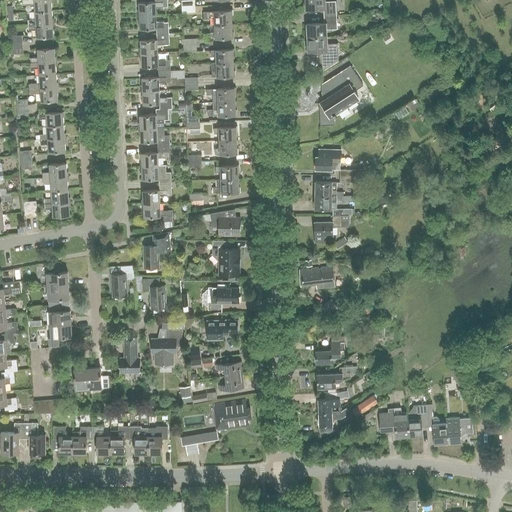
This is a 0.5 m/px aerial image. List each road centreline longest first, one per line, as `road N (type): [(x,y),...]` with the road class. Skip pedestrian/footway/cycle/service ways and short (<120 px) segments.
road 1 (unclassified): [(282,472),(272,0)]
road 2 (unclassified): [(0,476),(282,472)]
road 3 (residential): [(90,230),(116,222),(119,210),(112,0)]
road 4 (residential): [(90,230),(74,0)]
road 5 (residential): [(39,386),(38,357),(97,346),(90,230)]
road 6 (unclassified): [(473,472),(413,464),(323,470)]
